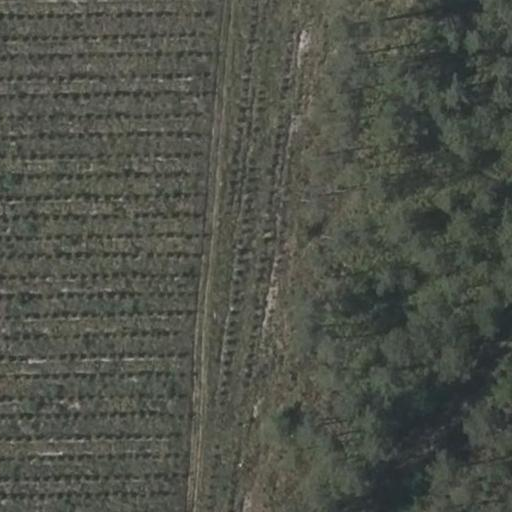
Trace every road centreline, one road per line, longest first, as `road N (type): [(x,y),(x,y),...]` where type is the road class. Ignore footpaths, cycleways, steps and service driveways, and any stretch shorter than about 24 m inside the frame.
road 1 (track): [(205,511),(242,0)]
road 2 (track): [(367,511),(511,332)]
